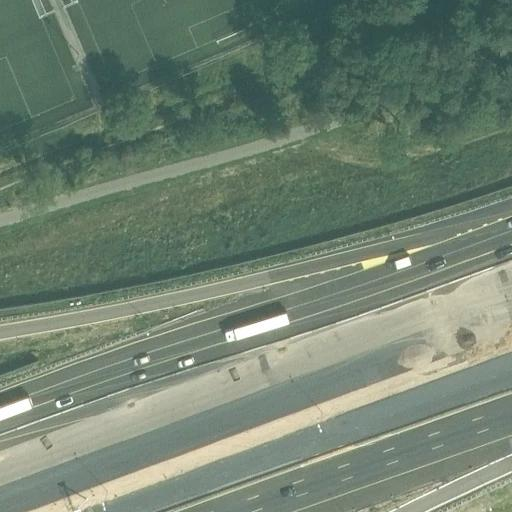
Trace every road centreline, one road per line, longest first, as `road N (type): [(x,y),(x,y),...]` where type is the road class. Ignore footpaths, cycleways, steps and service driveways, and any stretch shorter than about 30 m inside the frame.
road 1 (motorway): [(511,303),(0,491)]
road 2 (motorway): [(511,231),(0,419)]
road 3 (motorway): [(151,511),(476,393)]
